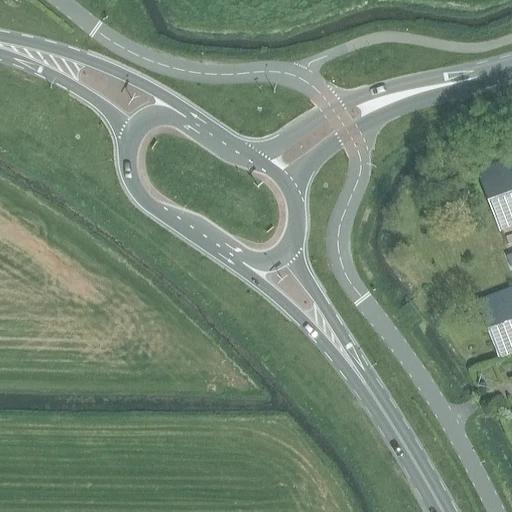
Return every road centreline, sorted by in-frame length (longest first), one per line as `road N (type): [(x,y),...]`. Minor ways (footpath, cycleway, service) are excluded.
road 1 (unclassified): [(493,511),(435,402),(342,269),(338,230),(359,161),(347,134)]
road 2 (unclassified): [(330,108),(290,75),(201,73),(134,55),(58,0)]
road 3 (primary): [(219,255),(312,331),(386,419)]
road 4 (primary): [(211,128),(95,63),(0,37)]
road 5 (primary): [(386,419),(288,246)]
road 6 (tertiary): [(510,66),(410,82),(330,108)]
road 7 (tertiary): [(347,134),(510,66)]
road 8 (primary): [(132,136),(126,168),(135,190),(219,255)]
road 9 (primary): [(0,54),(76,89),(132,136)]
